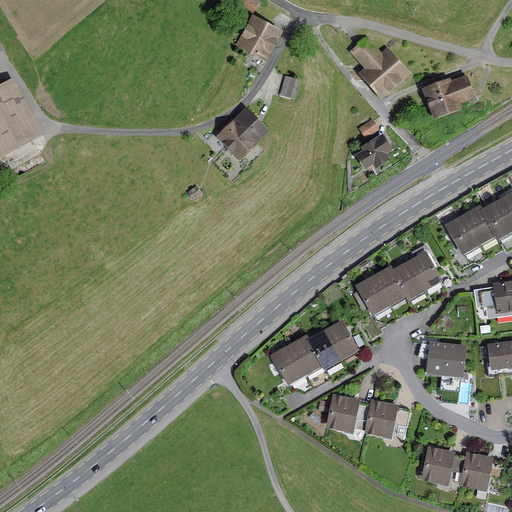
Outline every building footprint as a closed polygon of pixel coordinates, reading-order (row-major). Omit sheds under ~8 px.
[(239,0),(253,12),(261,3),(258,0),(239,0)] [(255,14),(239,44),(268,59),(284,28),(255,14)] [(367,73),(383,90),(409,68),(393,50),(386,56),(372,40),(359,51),(374,67),(367,73)] [(287,74),(282,92),(300,97),(304,79),(287,74)] [(449,82),(425,90),(435,116),(457,108),(455,103),(472,96),(466,79),(450,85),(449,82)] [(0,158),(44,134),(14,81),(0,88),(0,158)] [(220,136),(240,157),(266,131),(245,110),(220,136)] [(359,127),(365,138),(379,130),(373,119),(359,127)] [(366,151),(359,155),(366,167),(373,162),(375,165),(387,158),(385,154),(392,150),(382,136),(364,148),(366,151)] [(511,226),(511,193),(498,201),(511,226)] [(497,239),(511,231),(511,226),(498,201),(481,210),(496,238),(497,239)] [(481,246),(496,238),(481,210),(480,209),(465,217),(481,246)] [(465,255),(481,246),(465,217),(449,226),(465,255)] [(449,282),(432,251),(415,261),(431,290),(449,282)] [(431,290),(415,261),(399,269),(414,299),(431,290)] [(414,299),(396,265),(378,276),(398,308),(414,299)] [(398,308),(378,276),(359,287),(377,316),(398,308)] [(511,282),(496,284),(499,311),(511,309),(511,282)] [(358,350),(342,322),(325,331),(341,360),(358,350)] [(324,369),(341,360),(325,331),(308,341),(322,366),(324,369)] [(308,341),(306,338),(290,347),(305,375),(322,366),(308,341)] [(511,343),(491,345),(493,367),(511,365),(511,343)] [(432,344),(429,371),(461,374),(464,348),(432,344)] [(305,375),(290,347),(274,356),(289,384),(305,375)] [(312,382),(322,376),(321,374),(325,372),(322,367),(308,376),(312,382)] [(328,426),(357,432),(363,401),(334,395),(328,426)] [(374,403),(369,432),(396,437),(401,408),(374,403)] [(433,448),(428,477),(453,481),(458,452),(433,448)] [(468,484),(490,488),(496,458),(475,453),(468,484)]
